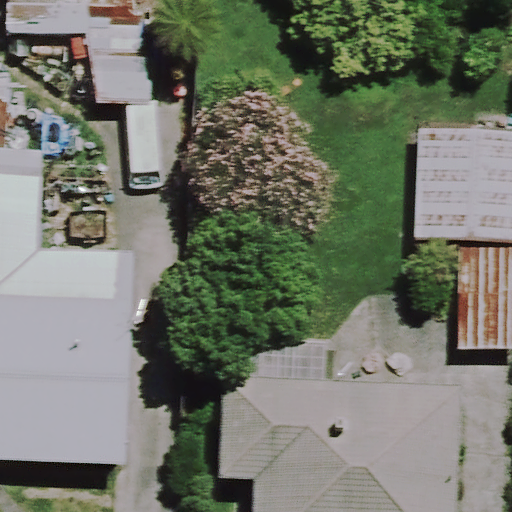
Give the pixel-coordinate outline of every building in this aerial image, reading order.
[(75,6),(143,9),(143,0),(0,0),(0,41),(73,44),(75,6)] [(150,32),(84,30),(81,118),(148,120),(150,32)] [(511,143),(411,139),(406,251),(511,255),(511,143)] [(30,269),(33,167),(0,166),(0,475),(114,479),(119,271),(30,269)] [(511,362),(511,275),(451,276),(452,363),(511,362)] [(442,511),(447,405),(216,394),(211,490),(247,492),(246,511),(442,511)]
